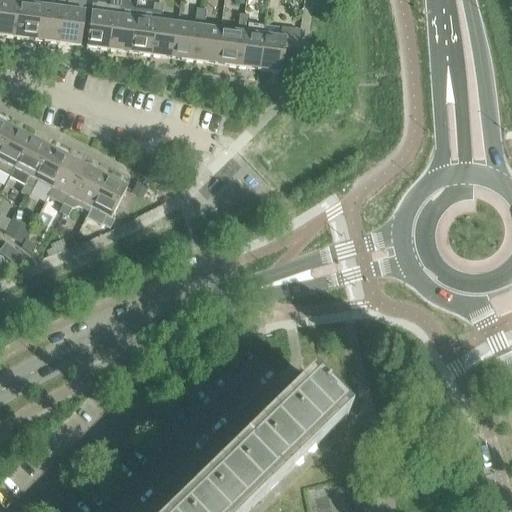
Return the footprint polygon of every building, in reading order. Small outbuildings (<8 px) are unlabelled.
[(0,0),(0,38),(13,40),(18,5),(23,6),(24,0),(0,0)] [(129,56),(133,21),(134,12),(125,1),(118,0),(115,0),(108,0),(108,8),(117,9),(116,18),(111,18),(107,53),(129,56)] [(79,49),(84,14),(85,3),(69,1),(68,3),(67,12),(62,11),(57,46),(79,49)] [(57,46),(62,11),(67,12),(68,3),(58,2),(57,10),(40,8),(35,43),(57,46)] [(35,43),(40,8),(23,6),(18,5),(13,40),(35,43)] [(107,53),(111,18),(116,18),(117,9),(108,8),(103,8),(102,6),(95,5),(94,6),(91,6),(85,50),(107,53)] [(161,15),(162,7),(152,6),(151,13),(161,15)] [(204,21),(205,12),(196,10),(195,20),(204,21)] [(150,59),(155,24),(159,24),(161,15),(151,13),(134,12),(133,21),(129,56),(150,59)] [(248,26),(249,18),(239,17),(238,25),(248,26)] [(194,64),(198,29),(203,30),(204,21),(195,20),(193,29),(176,27),(172,61),(194,64)] [(172,61),(176,27),(159,24),(155,24),(150,59),(172,61)] [(237,70),(242,35),(246,35),(248,26),(238,25),(237,34),(220,32),(215,67),(237,70)] [(259,73),(263,38),(265,28),(248,26),(246,35),(242,35),(237,70),(259,73)] [(215,67),(220,32),(203,30),(198,29),(194,64),(215,67)] [(294,74),(299,34),(279,32),(278,40),(263,38),(259,73),(281,75),(281,72),(294,74)] [(0,150),(10,130),(0,124),(0,150)] [(0,175),(9,180),(29,140),(10,130),(0,150),(0,175)] [(32,182),(49,150),(29,140),(9,180),(24,188),(24,187),(28,180),(32,182)] [(52,191),(68,160),(49,150),(32,182),(28,180),(24,187),(33,191),(37,183),(52,191)] [(71,201),(88,170),(68,160),(52,191),(48,199),(63,207),(67,199),(71,201)] [(89,215),(107,180),(88,170),(71,201),(67,199),(63,207),(72,211),(79,209),(89,215)] [(112,221),(128,191),(107,180),(89,215),(86,221),(101,229),(102,227),(110,232),(115,223),(112,221)] [(136,184),(132,194),(143,199),(148,190),(136,184)] [(29,199),(33,191),(24,187),(24,188),(20,195),(29,199)] [(67,219),(72,211),(63,207),(59,215),(67,219)] [(0,218),(0,230),(4,233),(9,223),(0,218)] [(9,226),(4,236),(22,247),(25,242),(29,234),(11,224),(9,226)] [(22,247),(21,250),(31,258),(36,248),(25,242),(22,247)] [(51,251),(45,253),(48,260),(50,259),(66,252),(62,242),(49,248),(51,251)] [(180,388),(190,378),(172,360),(153,379),(176,403),(186,394),(180,388)] [(248,511),(344,419),(310,384),(177,511),(248,511)]
